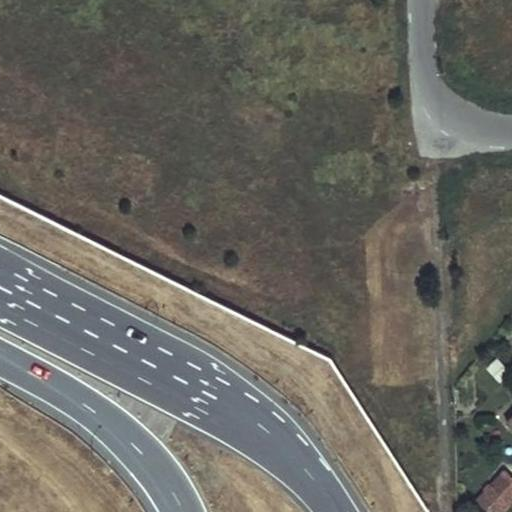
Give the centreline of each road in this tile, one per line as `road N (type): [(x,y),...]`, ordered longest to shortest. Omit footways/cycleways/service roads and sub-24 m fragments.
road 1 (motorway): [(337,511),(255,420),(34,303)]
road 2 (motorway): [(0,357),(108,421),(150,460),(183,511)]
road 3 (residential): [(511,132),(442,112),(418,35),(418,0)]
